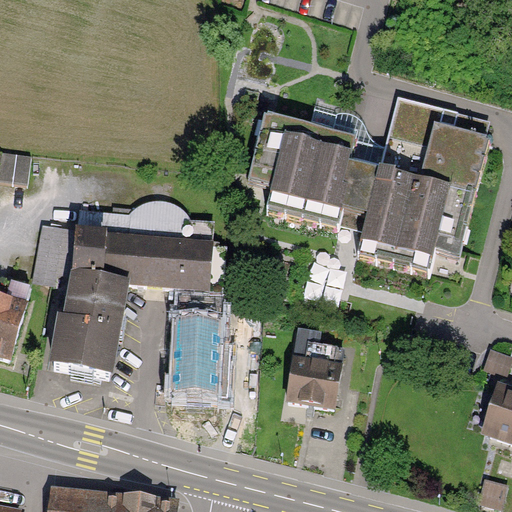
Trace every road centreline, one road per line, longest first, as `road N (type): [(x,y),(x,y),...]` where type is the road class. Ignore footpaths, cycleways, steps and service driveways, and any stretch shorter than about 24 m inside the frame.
road 1 (secondary): [(0,424),(218,481)]
road 2 (secondary): [(218,481),(338,511)]
